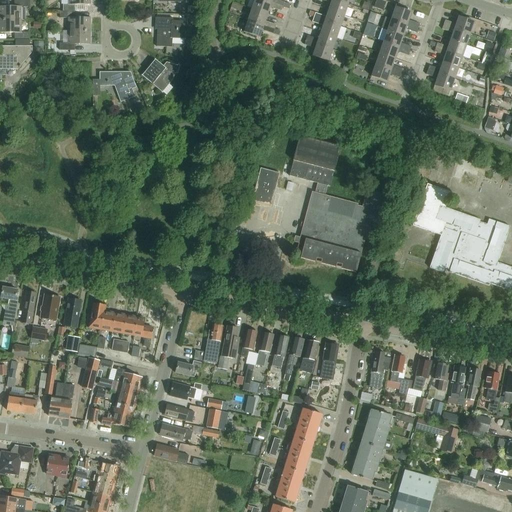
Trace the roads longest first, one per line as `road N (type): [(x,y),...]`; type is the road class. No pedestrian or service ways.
road 1 (unclassified): [(314,511),(343,417),(358,325)]
road 2 (tertiary): [(0,263),(181,292)]
road 3 (tertiary): [(181,292),(358,325)]
road 4 (unclassified): [(141,452),(181,292)]
road 5 (tertiary): [(358,325),(511,350)]
road 6 (residential): [(0,429),(141,452)]
